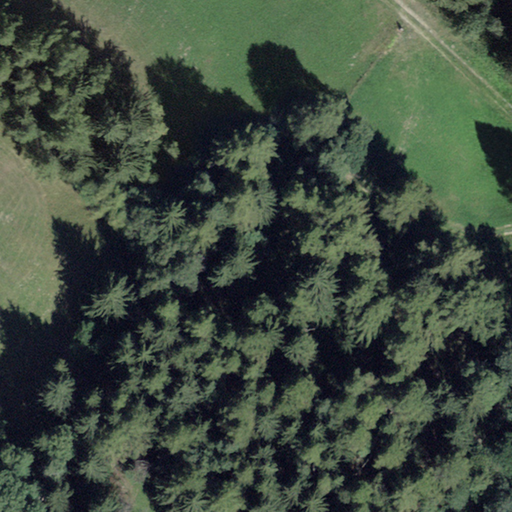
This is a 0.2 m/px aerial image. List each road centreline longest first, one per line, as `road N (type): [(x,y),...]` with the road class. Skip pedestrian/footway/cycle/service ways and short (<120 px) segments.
road 1 (track): [(511,226),(472,234),(325,165),(299,163),(295,186),(511,495)]
road 2 (track): [(511,110),(391,0)]
